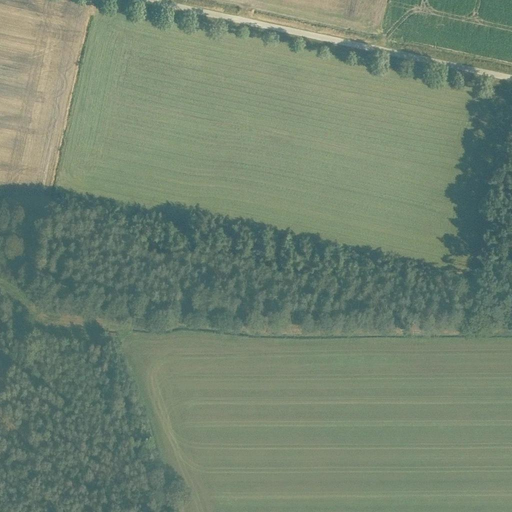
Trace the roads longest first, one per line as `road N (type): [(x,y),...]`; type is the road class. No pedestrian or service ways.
road 1 (unclassified): [(511,77),(146,0)]
road 2 (track): [(122,330),(42,324),(0,285)]
